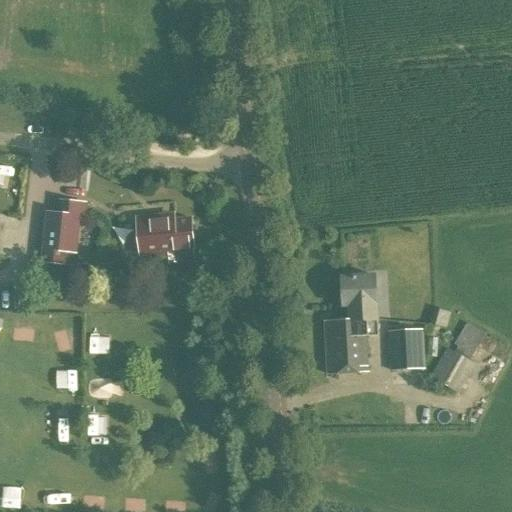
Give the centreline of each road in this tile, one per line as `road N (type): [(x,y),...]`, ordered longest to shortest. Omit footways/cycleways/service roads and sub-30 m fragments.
road 1 (tertiary): [(289,511),(254,169)]
road 2 (residential): [(254,169),(0,134)]
road 3 (tertiary): [(254,169),(237,0)]
